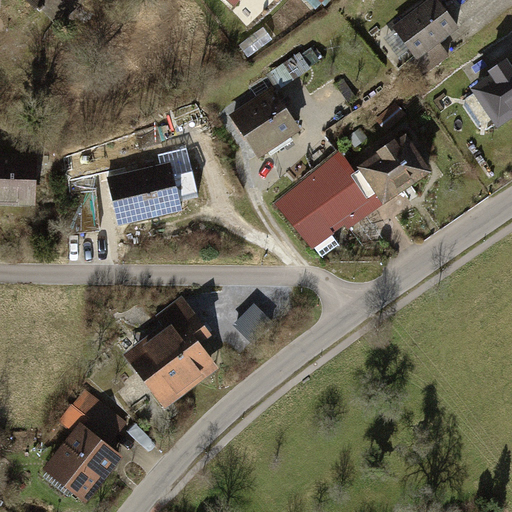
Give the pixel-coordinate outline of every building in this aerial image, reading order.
[(24,0),(47,27),(80,0),(24,0)] [(443,0),(421,0),(386,22),(421,77),(448,60),(436,41),(460,26),(443,0)] [(274,74),(282,88),(301,77),(293,63),(274,74)] [(511,65),(475,91),(499,125),(511,116),(511,65)] [(265,86),(224,113),(253,158),(294,132),(265,86)] [(363,218),(381,206),(428,173),(402,135),(354,168),(345,155),(280,200),(321,259),(342,244),(330,228),(357,209),(363,218)] [(32,152),(0,151),(0,206),(30,207),(32,152)] [(167,163),(104,174),(114,225),(176,214),(167,163)] [(162,328),(124,357),(164,409),(213,371),(197,350),(213,337),(183,298),(155,319),(162,328)] [(256,303),(239,325),(255,337),(272,314),(256,303)] [(129,426),(98,400),(40,465),(84,504),(122,461),(109,449),(129,426)]
